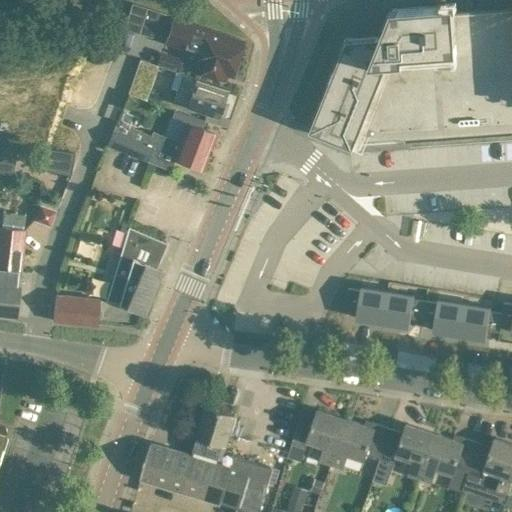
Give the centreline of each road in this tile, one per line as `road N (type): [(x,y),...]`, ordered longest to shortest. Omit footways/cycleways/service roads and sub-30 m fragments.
road 1 (residential): [(511,394),(223,355),(155,358)]
road 2 (tertiary): [(155,358),(264,102)]
road 3 (tertiary): [(104,511),(155,358)]
road 4 (residential): [(155,358),(0,343)]
